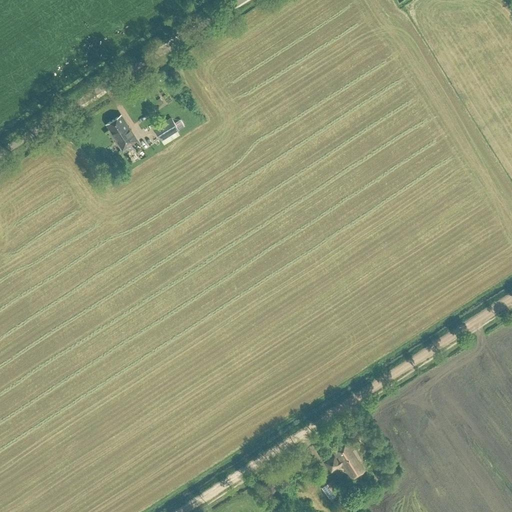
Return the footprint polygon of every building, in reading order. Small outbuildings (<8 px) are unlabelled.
[(121,114),(107,123),(123,148),(137,139),(121,114)] [(172,118),(155,129),(162,139),(179,128),(172,118)] [(359,436),(368,430),(360,418),(352,424),(359,436)] [(334,456),(325,462),(331,471),(343,463),(351,476),(364,468),(353,451),(348,443),(336,451),(340,458),(341,459),(338,461),(334,456)] [(327,483),(321,487),(330,499),(335,495),(327,483)]
